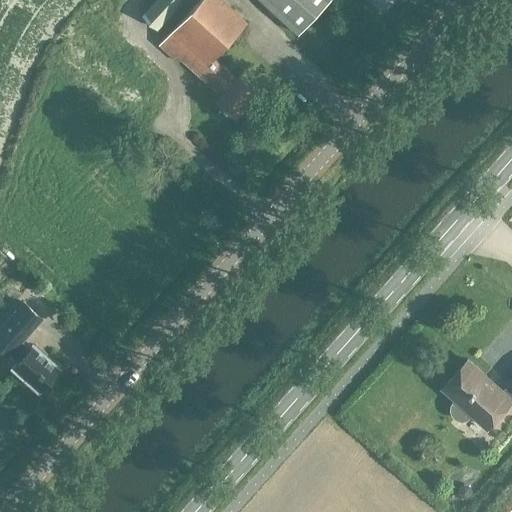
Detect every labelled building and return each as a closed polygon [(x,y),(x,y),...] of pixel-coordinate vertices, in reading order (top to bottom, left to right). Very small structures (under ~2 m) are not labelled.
[(159,29),(183,3),(180,0),(157,0),(144,16),(159,29)] [(238,118),(261,92),(241,75),(238,79),(215,58),(247,22),(222,0),(201,0),(161,45),(181,63),(183,60),(223,95),(218,101),(238,118)] [(262,0),(299,33),(329,0),(262,0)] [(57,48),(131,114),(132,115),(166,78),(92,10),(57,48)] [(0,348),(8,356),(10,355),(21,343),(42,319),(24,303),(0,330),(0,348)] [(30,356),(14,374),(44,401),(60,383),(30,356)] [(502,392),(468,361),(468,360),(467,360),(443,387),(444,388),(456,399),(454,402),(451,406),(451,412),(454,417),(459,419),(465,419),(470,416),(472,413),(487,426),(486,426),(487,427),(511,400),(510,398),(511,396),(511,377),(509,381),(510,383),(502,392)] [(465,498),(470,495),(471,490),(468,486),(463,485),(459,487),(458,492),(460,496),(465,498)]
